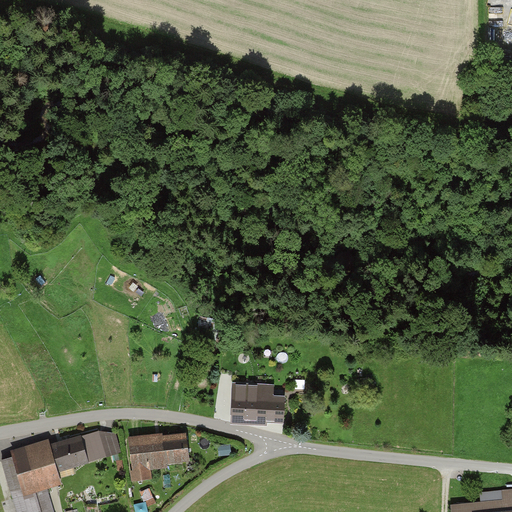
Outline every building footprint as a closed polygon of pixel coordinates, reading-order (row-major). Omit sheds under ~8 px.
[(286,388),(235,384),(232,425),(283,429),(286,388)] [(188,434),(130,438),(133,483),(152,482),(151,471),(167,469),(167,464),(190,463),(188,434)] [(83,436),(52,444),(60,472),(91,463),(83,436)] [(51,440),(12,452),(14,458),(25,496),(50,489),(64,485),(60,472),(52,444),(51,440)] [(25,496),(14,458),(3,461),(17,511),(56,511),(50,489),(25,496)] [(144,490),(146,503),(155,502),(152,488),(144,490)] [(511,511),(511,490),(502,491),(503,500),(454,506),(454,511),(511,511)] [(136,503),(137,511),(149,511),(147,501),(136,503)]
